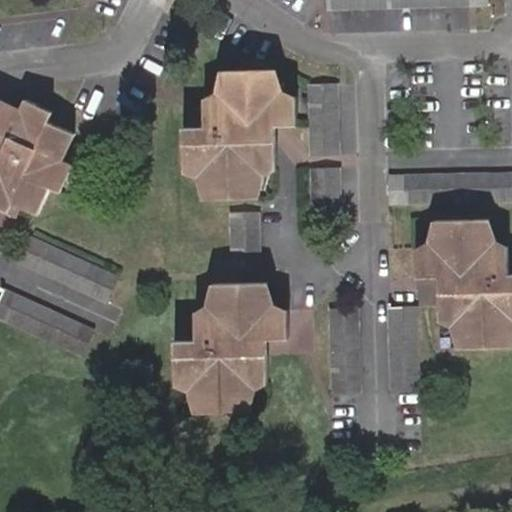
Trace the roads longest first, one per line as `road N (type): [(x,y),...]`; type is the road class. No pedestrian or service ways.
road 1 (residential): [(368,160),(373,433)]
road 2 (residential): [(154,0),(120,53),(0,69)]
road 3 (residential): [(366,51),(511,47)]
road 4 (residential): [(368,160),(511,157)]
road 5 (residential): [(237,0),(311,43),(366,51)]
